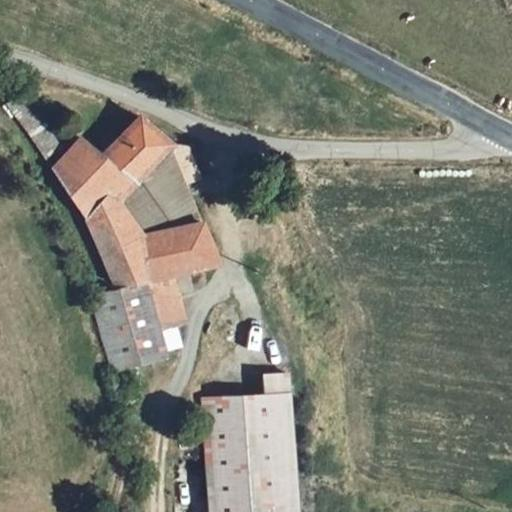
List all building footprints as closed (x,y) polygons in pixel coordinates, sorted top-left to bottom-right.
[(122,201),(174,145),(139,117),(102,155),(79,138),(54,168),(84,221),(105,191),(122,201)] [(200,178),(188,147),(175,147),(187,183),(200,178)] [(84,221),(112,292),(148,281),(144,234),(122,201),(105,191),(84,221)] [(144,234),(148,281),(185,270),(217,260),(201,218),(144,234)] [(188,287),(185,270),(148,281),(112,292),(92,297),(111,367),(166,351),(156,319),(151,300),(180,291),(188,287)] [(185,312),(180,291),(151,300),(156,319),(185,312)] [(289,511),(281,395),(204,400),(211,511),(289,511)]
